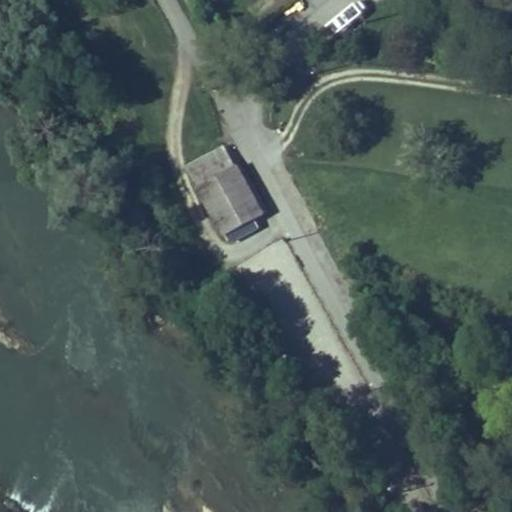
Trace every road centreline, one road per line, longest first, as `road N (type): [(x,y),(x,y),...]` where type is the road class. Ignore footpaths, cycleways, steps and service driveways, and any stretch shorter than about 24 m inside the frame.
road 1 (residential): [(233,109),(463,511)]
road 2 (residential): [(233,109),(351,0)]
road 3 (unclassified): [(233,109),(173,0)]
